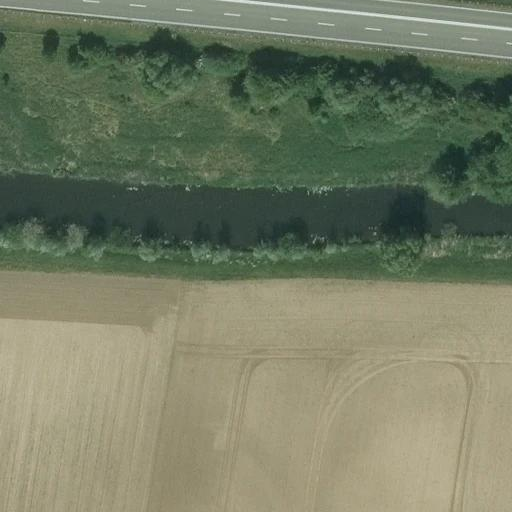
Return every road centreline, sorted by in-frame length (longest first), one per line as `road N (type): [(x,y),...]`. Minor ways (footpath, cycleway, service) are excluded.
road 1 (trunk): [(35,0),(511,48)]
road 2 (trunk): [(511,27),(269,0)]
